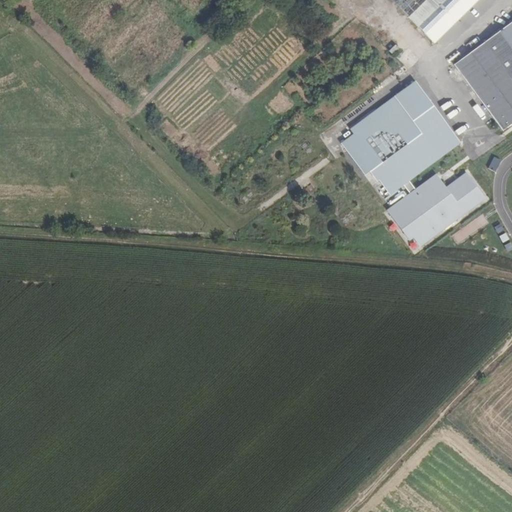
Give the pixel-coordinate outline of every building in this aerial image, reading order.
[(391,0),(433,44),(477,0),(391,0)] [(511,21),(454,65),(502,131),(511,123),(511,21)] [(252,96),(309,54),(297,38),(294,40),(288,32),(277,40),(279,43),(270,51),(271,53),(255,65),(249,56),(242,62),(238,56),(227,64),(252,96)] [(390,196),(461,143),(414,82),(350,130),(353,134),(341,142),(365,175),(371,171),(390,196)] [(421,247),(486,200),(466,172),(445,186),(437,174),(386,211),(409,242),(415,238),(421,247)]
